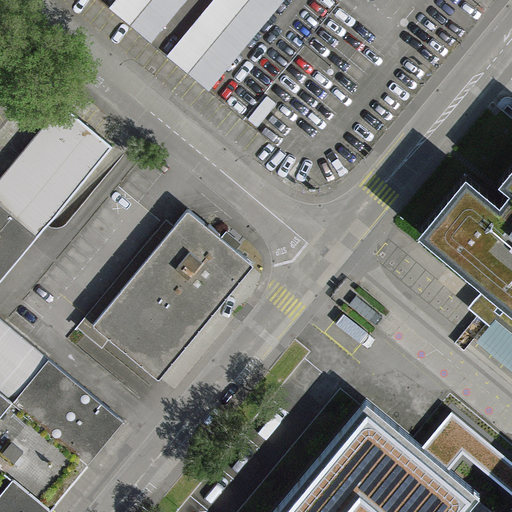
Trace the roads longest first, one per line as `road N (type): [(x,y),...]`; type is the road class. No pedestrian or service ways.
road 1 (unclassified): [(16,0),(320,254)]
road 2 (unclassified): [(112,511),(320,254)]
road 3 (unclassified): [(320,254),(511,32)]
